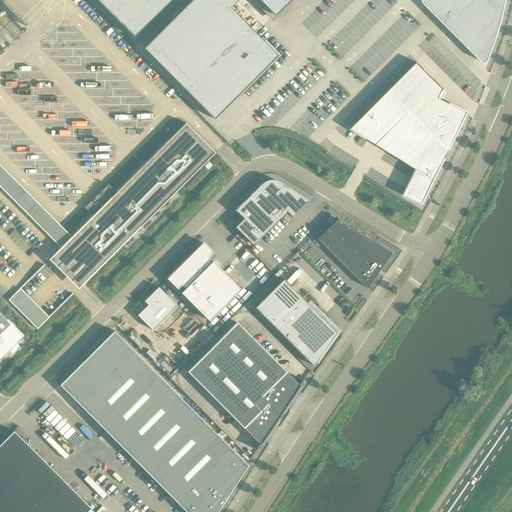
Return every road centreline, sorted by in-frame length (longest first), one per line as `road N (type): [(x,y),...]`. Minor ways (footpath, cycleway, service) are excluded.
road 1 (unclassified): [(0,421),(263,163),(287,166),(432,254)]
road 2 (unclassified): [(260,511),(432,254)]
road 3 (unclassified): [(432,254),(511,102)]
